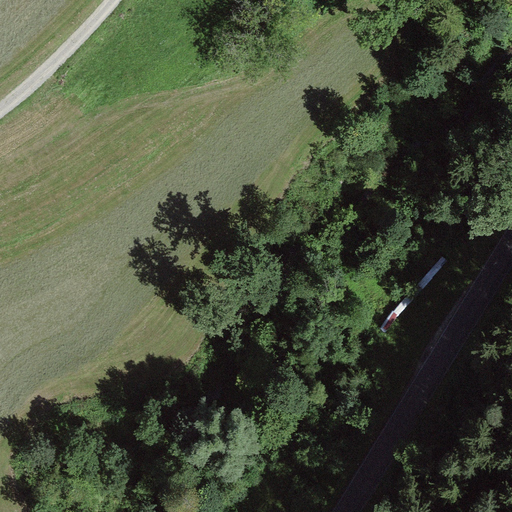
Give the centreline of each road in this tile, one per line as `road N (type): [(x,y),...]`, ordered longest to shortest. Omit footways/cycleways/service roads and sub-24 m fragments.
road 1 (tertiary): [(341,511),(511,237)]
road 2 (track): [(0,110),(114,0)]
